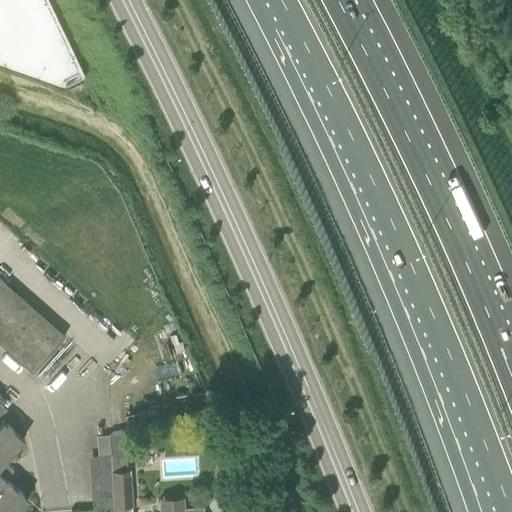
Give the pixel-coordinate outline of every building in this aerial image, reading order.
[(40,0),(0,0),(0,64),(53,85),(78,74),(40,0)] [(0,342),(33,371),(66,335),(0,276),(0,342)] [(0,510),(2,511),(14,511),(28,497),(6,478),(14,468),(4,460),(24,438),(3,419),(0,422),(0,407),(3,404),(0,400),(0,510)] [(148,422),(145,410),(126,415),(129,427),(148,422)] [(115,507),(131,506),(133,506),(129,454),(127,454),(126,429),(109,433),(109,434),(110,434),(115,507)] [(93,508),(115,507),(110,434),(109,434),(97,434),(98,455),(89,455),(93,508)] [(204,511),(204,505),(184,507),(184,496),(160,497),(161,511),(204,511)]
